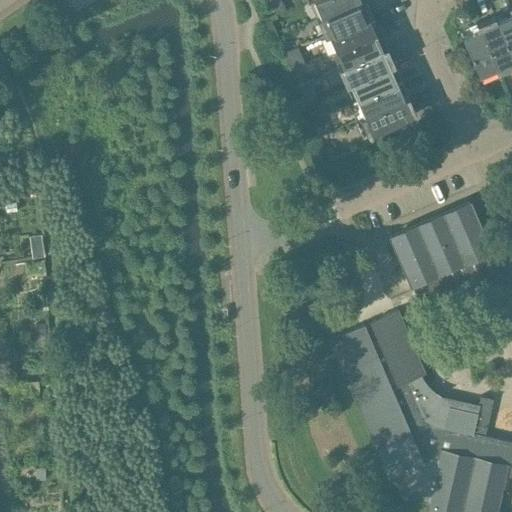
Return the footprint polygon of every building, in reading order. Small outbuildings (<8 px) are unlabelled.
[(285,10),(281,0),(268,0),(274,14),(285,10)] [(313,0),(320,17),(358,0),(313,0)] [(328,33),(372,14),(366,0),(358,0),(320,17),(328,33)] [(511,59),(511,11),(510,7),(492,15),(511,59)] [(335,50),(380,31),(372,14),(328,33),(335,50)] [(511,59),(492,15),(477,21),(496,66),(511,59)] [(496,66),(477,21),(459,29),(480,78),(481,77),(479,73),(496,66)] [(343,67),(387,47),(380,31),(335,50),(343,67)] [(350,83),(394,64),(387,47),(343,67),(350,83)] [(357,99),(401,80),(394,64),(350,83),(357,99)] [(364,116),(408,96),(401,80),(357,99),(364,116)] [(415,112),(408,96),(364,116),(371,132),(367,133),(368,135),(415,112)] [(469,200),(389,235),(410,283),(411,283),(423,311),(511,271),(511,263),(500,236),(487,242),(469,200)] [(379,308),(369,285),(335,299),(345,323),(379,308)] [(421,376),(420,373),(424,371),(397,309),(370,320),(370,321),(364,324),(363,323),(329,338),(376,448),(410,434),(418,454),(437,458),(426,510),(433,511),(495,511),(504,473),(511,475),(511,440),(484,435),(492,398),(490,397),(488,396),(485,396),(482,395),(480,395),(471,432),(444,426),(449,404),(447,404),(447,405),(444,404),(438,397),(438,394),(439,394),(440,393),(437,392),(434,390),(431,388),(429,386),(427,384),(425,381),(423,378),(421,376)]
